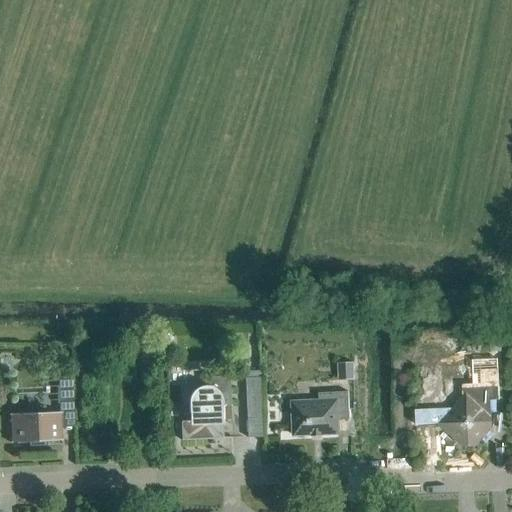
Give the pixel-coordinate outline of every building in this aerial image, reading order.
[(498,348),(489,349),(489,359),(498,359),(498,348)] [(354,381),(354,364),(338,364),(338,381),(354,381)] [(475,446),(489,430),(489,416),(485,413),(485,402),(499,401),(497,368),(480,369),(480,385),(461,386),(462,400),(439,425),(461,446),(468,439),(475,446)] [(230,421),(230,408),(229,378),(203,379),(203,387),(197,389),(192,392),(189,398),(187,404),(188,414),(189,423),(180,423),(181,442),(222,440),(222,421),(230,421)] [(246,418),(261,417),(260,379),(244,380),(246,418)] [(73,425),(72,405),(71,380),(57,381),(59,413),(42,414),(42,409),(27,410),(27,415),(9,415),(9,417),(11,416),(12,443),(10,443),(10,444),(62,442),(62,441),(60,441),(59,425),(73,425)] [(293,437),(338,435),(337,422),(349,421),(348,393),(318,394),(318,402),(292,403),(293,437)]
